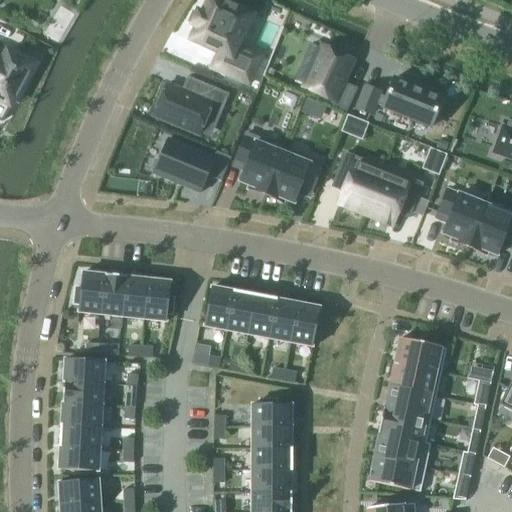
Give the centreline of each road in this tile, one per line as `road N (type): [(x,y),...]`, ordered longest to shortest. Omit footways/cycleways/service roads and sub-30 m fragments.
road 1 (residential): [(51,223),(396,277)]
road 2 (residential): [(51,223),(17,427),(17,511)]
road 3 (residential): [(163,0),(106,97),(51,223)]
road 4 (residential): [(350,511),(365,396),(396,277)]
road 5 (tertiary): [(511,51),(377,0)]
road 6 (residential): [(396,277),(511,316)]
